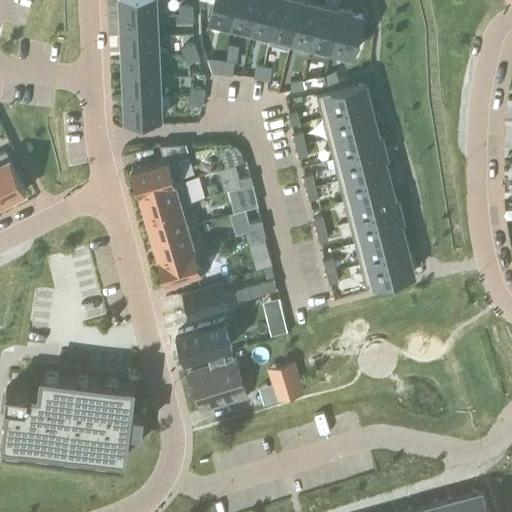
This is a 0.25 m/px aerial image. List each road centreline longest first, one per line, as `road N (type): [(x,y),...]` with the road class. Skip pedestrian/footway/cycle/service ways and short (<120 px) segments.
road 1 (residential): [(466,454),(379,436),(218,486),(167,475)]
road 2 (residential): [(511,18),(492,37),(484,62),(475,172),(486,261),(511,309)]
road 3 (residential): [(110,196),(172,427),(167,475)]
road 4 (residential): [(466,454),(447,480),(345,511)]
